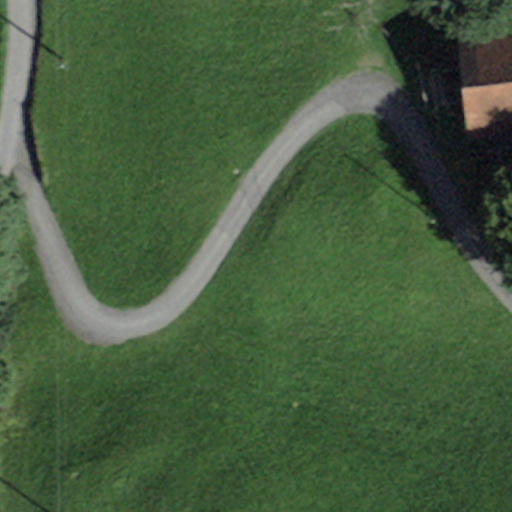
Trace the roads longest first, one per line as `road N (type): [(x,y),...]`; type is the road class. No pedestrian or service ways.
road 1 (unknown): [(0,142),(78,300),(99,320),(129,322),(184,300),(280,152),(303,130),(332,115),(381,108),(417,144),(511,302)]
road 2 (unclassified): [(17,0),(0,142)]
